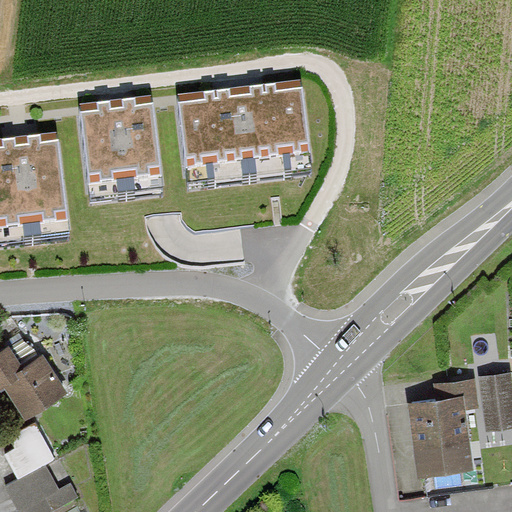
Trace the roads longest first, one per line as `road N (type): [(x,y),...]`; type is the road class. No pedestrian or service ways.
road 1 (residential): [(346,362),(265,301),(190,281),(0,294)]
road 2 (track): [(264,66),(0,100)]
road 3 (primary): [(346,362),(511,204)]
road 4 (primary): [(196,511),(346,362)]
road 5 (residential): [(346,362),(378,434),(384,511)]
